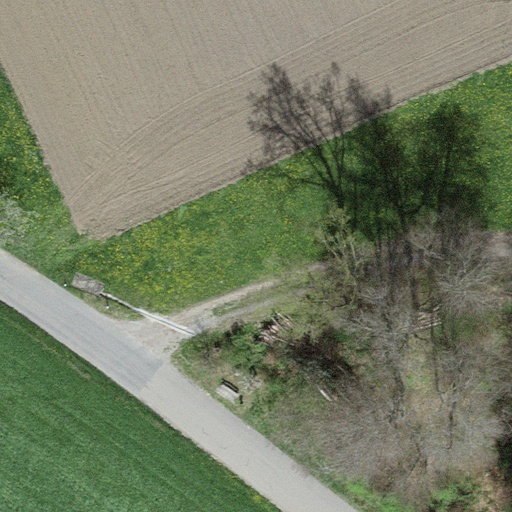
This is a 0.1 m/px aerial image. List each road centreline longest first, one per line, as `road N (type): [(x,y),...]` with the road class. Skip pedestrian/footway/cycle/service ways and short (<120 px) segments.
road 1 (unclassified): [(0,274),(349,511)]
road 2 (track): [(114,351),(301,282),(511,247)]
